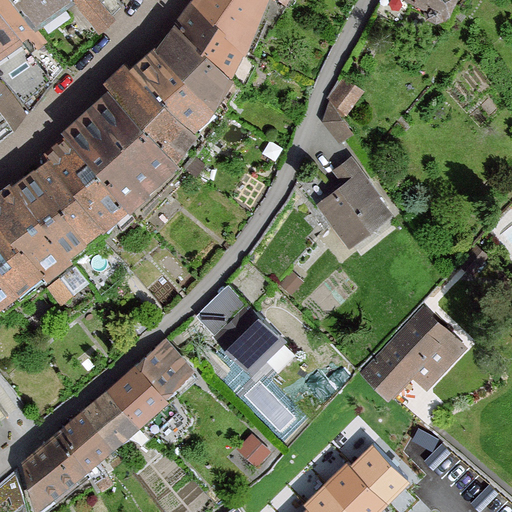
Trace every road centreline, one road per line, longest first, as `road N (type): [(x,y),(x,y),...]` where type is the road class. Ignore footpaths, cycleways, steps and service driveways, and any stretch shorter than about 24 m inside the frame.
road 1 (residential): [(362,0),(279,186),(233,252),(188,302),(0,465)]
road 2 (residential): [(151,0),(0,157)]
